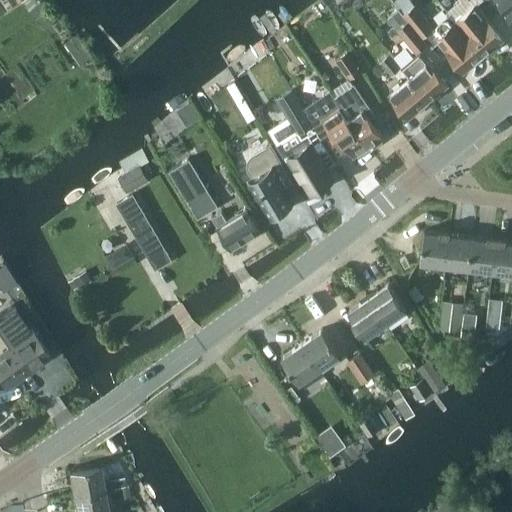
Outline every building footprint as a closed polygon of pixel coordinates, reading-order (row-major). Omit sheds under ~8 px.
[(457,0),(446,10),(449,14),(455,21),(482,55),(503,38),(484,14),(484,15),(476,4),(480,0),(457,0)] [(511,0),(499,0),(500,1),(511,15),(511,0)] [(402,14),(421,37),(433,27),(414,4),(402,14)] [(436,36),(464,70),(482,55),(455,21),(449,14),(439,22),(439,27),(442,30),(436,36)] [(425,43),(407,21),(396,30),(415,52),(425,43)] [(335,59),(348,78),(359,70),(346,51),(335,59)] [(409,76),(428,100),(448,83),(429,60),(427,61),(420,52),(403,66),(402,65),(401,66),(409,76)] [(379,62),(391,75),(399,68),(388,54),(379,62)] [(428,100),(409,76),(390,92),(408,116),(428,100)] [(354,83),(336,96),(349,116),(350,116),(368,144),(371,147),(382,139),(380,136),(383,134),(374,120),(378,117),(354,83)] [(297,130),(276,144),(292,169),(296,167),(310,190),(312,189),(315,193),(326,186),(323,182),(332,176),(322,159),(331,153),(304,107),(292,87),(277,96),(297,130)] [(330,88),(304,107),(331,153),(333,156),(348,145),(354,154),(357,152),(359,155),(371,147),(368,144),(350,116),(349,116),(336,96),(330,88)] [(287,203),(294,200),(286,186),(294,181),(272,143),(254,153),(253,154),(252,154),(251,156),(250,158),(249,160),(248,162),(248,163),(248,164),(249,166),(249,169),(250,170),(253,176),(249,178),(269,214),(276,210),(277,212),(289,205),(287,203)] [(141,164),(149,160),(143,148),(119,162),(125,172),(118,176),(126,191),(149,178),(141,164)] [(189,157),(169,169),(198,217),(218,205),(189,157)] [(156,266),(170,258),(133,194),(119,202),(156,266)] [(231,248),(261,230),(247,207),(227,219),(223,211),(214,216),(219,224),(217,225),(231,248)] [(445,264),(449,233),(424,230),(420,260),(445,264)] [(449,233),(445,264),(469,267),(473,236),(449,233)] [(473,236),(469,267),(493,269),(496,239),(473,236)] [(511,240),(496,239),(493,269),(511,271),(511,240)] [(0,278),(7,288),(17,281),(4,261),(2,262),(9,272),(0,277),(0,278)] [(86,270),(73,277),(74,279),(78,286),(79,287),(92,280),(86,270)] [(74,279),(68,282),(73,289),(78,286),(74,279)] [(369,296),(386,321),(407,307),(389,282),(369,296)] [(386,321),(369,296),(349,310),(366,335),(386,321)] [(490,298),(489,306),(502,308),(503,299),(490,298)] [(15,302),(0,312),(0,329),(1,330),(0,330),(0,331),(11,346),(26,368),(28,370),(44,360),(42,357),(49,352),(36,333),(39,331),(38,330),(36,332),(15,302)] [(464,311),(463,320),(476,322),(477,313),(464,311)] [(300,343),(318,368),(340,353),(322,328),(300,343)] [(26,368),(0,331),(0,371),(6,381),(26,368)] [(318,368),(300,343),(282,356),(299,381),(318,368)] [(373,373),(359,353),(349,359),(363,379),(373,373)] [(444,384),(428,361),(419,367),(425,377),(424,377),(434,390),(444,384)] [(410,387),(419,401),(434,390),(424,377),(410,387)] [(389,398),(391,400),(404,420),(415,412),(399,387),(389,393),(391,396),(389,398)] [(391,400),(384,405),(397,424),(404,420),(391,400)] [(380,427),(370,413),(359,421),(369,435),(380,427)] [(331,424),(314,437),(329,457),(346,444),(331,424)] [(100,464),(70,469),(74,493),(105,488),(100,464)] [(105,488),(74,493),(77,511),(106,511),(109,511),(105,488)]
